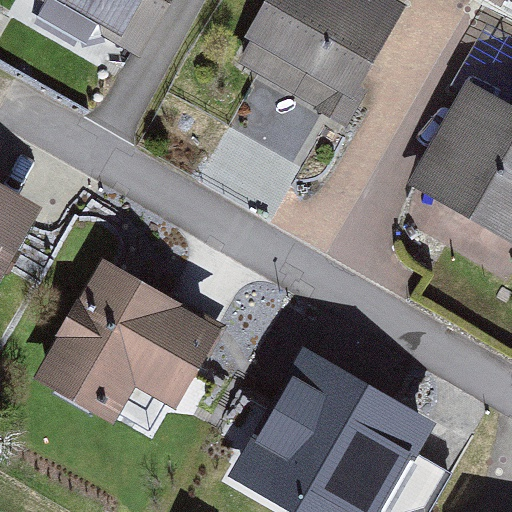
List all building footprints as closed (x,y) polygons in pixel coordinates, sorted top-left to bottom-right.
[(42,0),(42,1),(149,64),(186,0),(42,0)] [(410,11),(389,0),(268,0),(237,58),(352,119),(410,11)] [(477,0),(506,12),(511,0),(477,0)] [(511,108),(465,83),(409,184),(511,240),(511,108)] [(0,304),(50,224),(0,193),(0,304)] [(233,339),(112,269),(41,392),(116,435),(141,393),(187,419),(233,339)] [(394,511),(440,433),(316,362),(247,483),(297,511),(394,511)]
